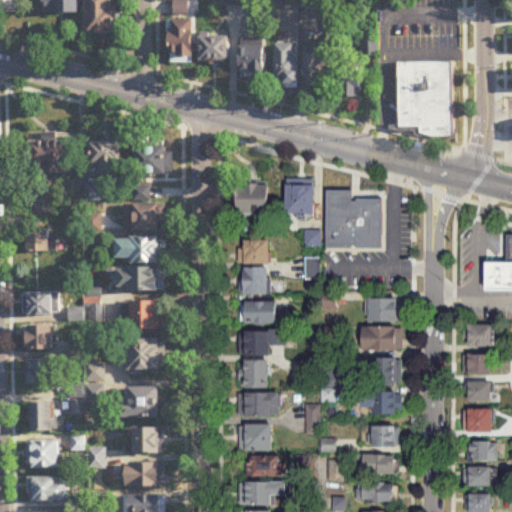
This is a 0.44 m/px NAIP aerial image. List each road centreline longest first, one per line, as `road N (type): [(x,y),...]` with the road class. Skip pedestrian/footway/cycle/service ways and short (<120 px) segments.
road 1 (secondary): [(0,62),(398,159)]
road 2 (residential): [(199,111),(203,511)]
road 3 (residential): [(433,239),(431,511)]
road 4 (tertiary): [(483,0),(481,135),(463,175)]
